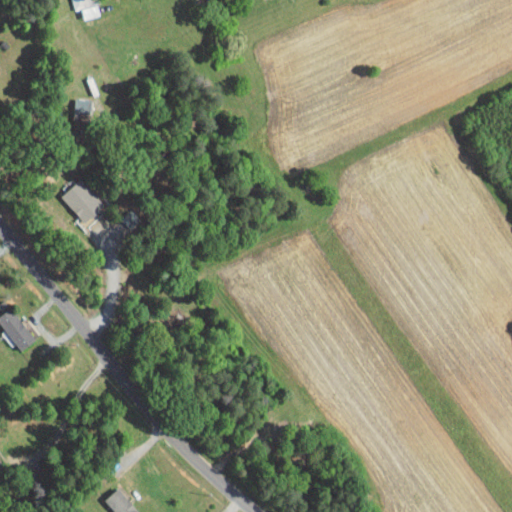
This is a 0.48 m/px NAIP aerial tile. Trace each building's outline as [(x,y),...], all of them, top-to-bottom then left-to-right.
[(62,0),(63,4),(71,2),(73,12),(89,9),(87,0),(62,0)] [(79,93),(59,92),(59,111),(78,112),(79,93)] [(95,199),(70,172),(50,190),(75,218),(95,199)] [(0,330),(9,345),(25,335),(1,300),(0,300),(0,330)] [(134,511),(107,482),(93,495),(109,511),(134,511)]
